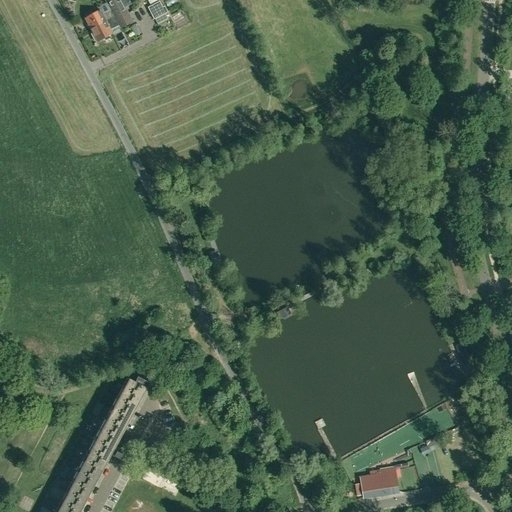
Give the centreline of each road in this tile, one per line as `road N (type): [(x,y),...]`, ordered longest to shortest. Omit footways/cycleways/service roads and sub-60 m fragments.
road 1 (unclassified): [(305,511),(300,488),(220,351),(147,182),(50,0)]
road 2 (unclassified): [(511,384),(476,243),(472,194),(489,0)]
road 3 (unclassified): [(327,511),(469,489)]
road 4 (residential): [(96,511),(156,397)]
